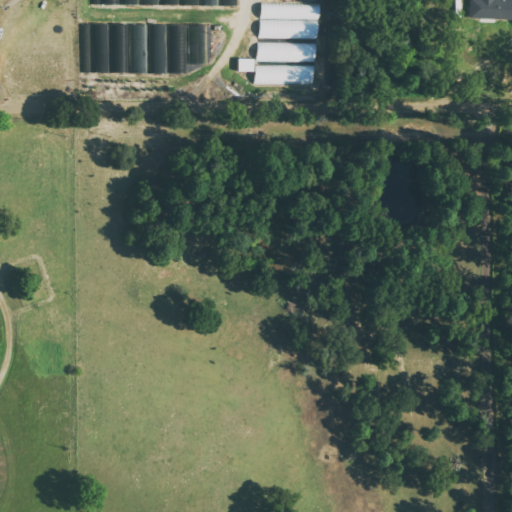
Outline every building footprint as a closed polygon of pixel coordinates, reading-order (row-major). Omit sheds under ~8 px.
[(511,0),(477,0),(478,0),(474,0),(469,0),(469,19),(511,20),(511,0)] [(317,39),(317,5),(257,5),(257,39),(317,39)] [(171,74),(171,51),(189,51),(189,65),(206,65),(207,25),(81,24),(81,73),(171,74)] [(235,72),(250,72),(250,59),(235,59),(235,72)] [(253,85),(312,84),(311,67),(253,68),(253,85)]
